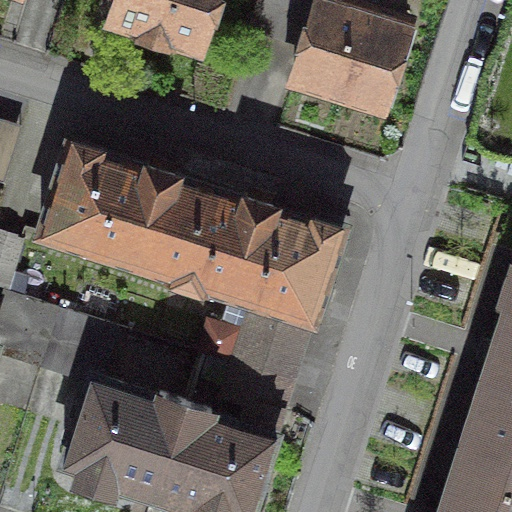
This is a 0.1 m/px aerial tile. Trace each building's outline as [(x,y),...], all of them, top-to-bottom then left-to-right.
[(235,0),(117,0),(110,28),(219,59),(235,0)] [(411,10),(377,0),(290,0),(269,72),(384,105),(411,10)] [(40,227),(144,260),(172,173),(68,140),(40,227)] [(291,379),(339,227),(172,173),(144,260),(254,295),(234,361),(291,379)] [(22,237),(0,230),(0,281),(7,284),(22,237)] [(511,264),(505,263),(450,435),(511,454),(511,264)] [(0,349),(42,363),(60,305),(10,289),(0,321),(0,349)] [(112,322),(60,305),(42,363),(89,378),(91,371),(96,372),(112,322)] [(196,358),(160,347),(150,378),(187,389),(196,358)] [(217,411),(185,400),(157,486),(197,499),(192,511),(247,511),(291,379),(234,361),(217,411)] [(114,473),(157,486),(185,400),(96,372),(91,371),(89,378),(64,456),(81,462),(77,475),(110,486),(114,473)] [(511,511),(511,454),(450,435),(425,511),(511,511)]
